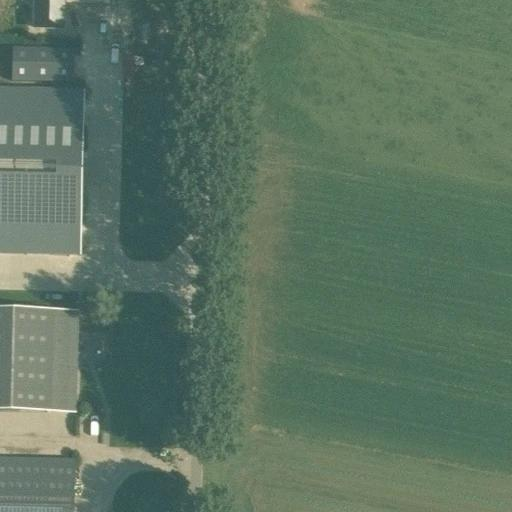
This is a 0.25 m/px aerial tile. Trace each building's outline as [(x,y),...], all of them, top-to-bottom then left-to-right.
[(52,0),(52,34),(79,35),(80,5),(127,5),(126,0),(52,0)] [(75,49),(13,48),(13,82),(73,83),(74,83),(75,49)] [(0,258),(79,260),(81,105),(0,102),(0,258)] [(0,411),(76,413),(78,312),(0,310),(0,411)] [(73,511),(74,463),(0,461),(0,511),(73,511)]
